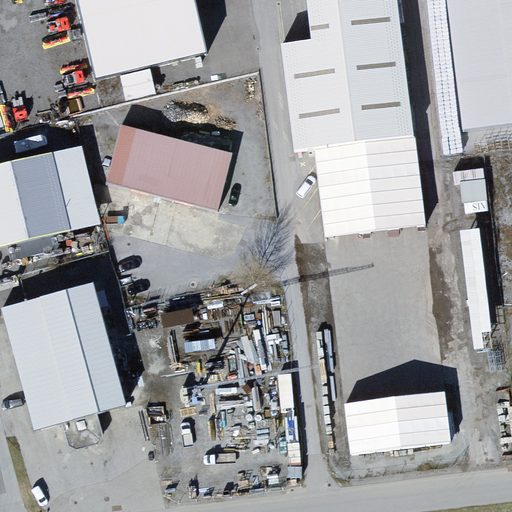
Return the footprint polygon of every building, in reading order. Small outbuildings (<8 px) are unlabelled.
[(194,0),(76,0),(97,80),(208,53),(194,0)] [(397,0),(306,0),(311,40),(282,44),(296,153),(315,151),(325,237),(425,225),(397,0)] [(511,0),(447,0),(465,131),(511,124),(511,0)] [(231,154),(121,126),(106,185),(216,213),(231,154)] [(52,153),(0,164),(0,246),(69,231),(52,153)] [(126,406),(91,285),(2,310),(36,431),(126,406)] [(450,441),(443,392),(344,405),(351,455),(450,441)]
